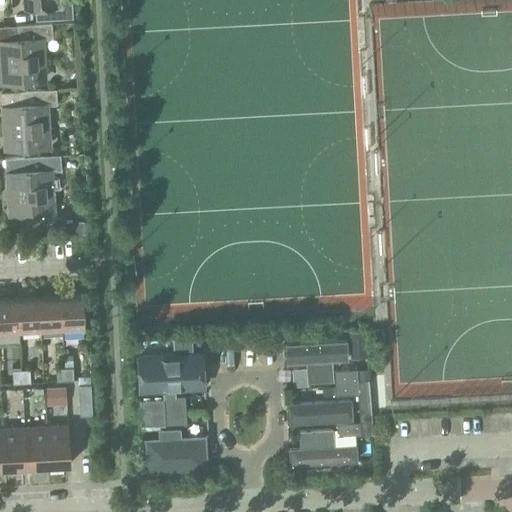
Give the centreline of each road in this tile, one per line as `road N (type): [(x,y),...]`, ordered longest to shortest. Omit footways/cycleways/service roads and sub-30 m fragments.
road 1 (residential): [(252,506),(511,497)]
road 2 (residential): [(253,459),(227,451),(218,434),(218,393),(232,379),(270,386),(275,439),(265,453)]
road 3 (residential): [(55,511),(252,506)]
